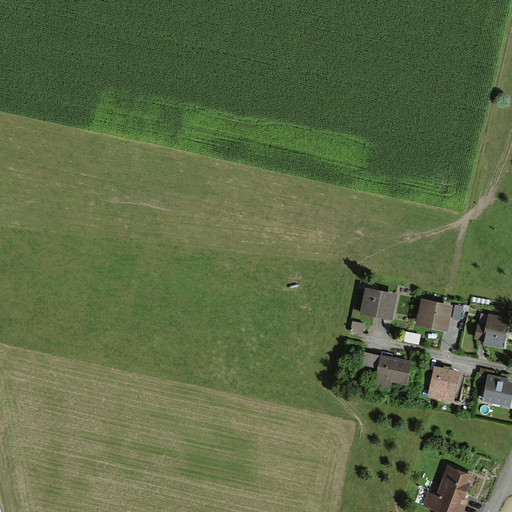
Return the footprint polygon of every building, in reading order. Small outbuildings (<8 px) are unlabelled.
[(390,298),(364,294),(361,316),(386,320),(390,298)] [(445,309),(419,305),(415,327),(441,332),(445,309)] [(451,321),(457,322),(459,310),(453,308),(451,321)] [(504,321),(480,317),(476,342),(500,346),(504,321)] [(420,343),(422,334),(408,331),(407,340),(420,343)] [(402,387),(406,366),(361,358),(359,369),(378,372),(375,387),(385,389),(386,385),(402,387)] [(450,400),(456,371),(437,367),(431,397),(450,400)] [(511,386),(485,380),(480,400),(506,407),(511,386)] [(456,511),(470,477),(448,469),(436,500),(427,496),(423,506),(438,511),(456,511)]
